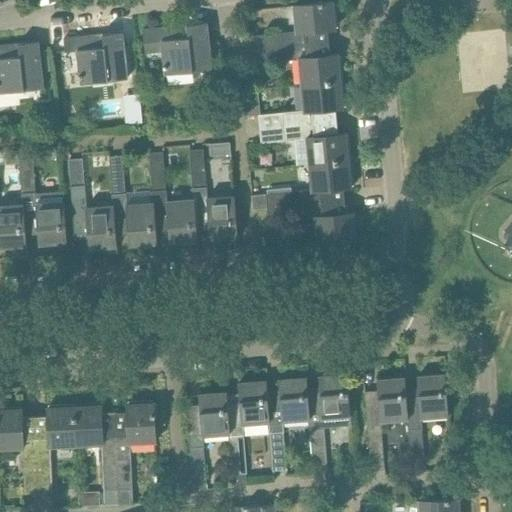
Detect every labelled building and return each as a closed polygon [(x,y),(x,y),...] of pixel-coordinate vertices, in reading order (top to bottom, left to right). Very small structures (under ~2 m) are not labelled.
[(323,1),(319,2),(319,3),(294,5),(296,31),(276,33),(278,48),(325,43),(330,43),(328,29),(335,28),(333,1),(323,2),(323,1)] [(206,23),(160,28),(142,30),(145,53),(162,51),(165,74),(211,69),(206,23)] [(63,39),(65,52),(77,51),(81,84),(127,78),(122,32),(63,39)] [(258,49),(257,34),(237,36),(238,51),(251,50),(258,49)] [(0,92),(43,88),(38,41),(0,45),(0,92)] [(274,61),(299,59),(301,85),(340,81),(338,54),(331,55),(330,43),(325,43),(278,48),(273,48),(274,61)] [(343,108),(340,81),(301,85),(304,110),(282,112),(283,127),(333,122),(337,121),(336,108),(343,108)] [(226,121),(224,105),(210,107),(212,122),(226,121)] [(259,129),(260,142),(261,143),(282,141),(293,139),(296,165),(310,163),(311,164),(348,160),(346,133),(338,134),(337,121),(333,122),(283,127),(259,129)] [(201,150),(188,151),(193,200),(196,226),(209,225),(210,239),(238,237),(236,217),(234,196),(206,198),(201,150)] [(32,154),(18,155),(22,204),(23,204),(25,231),(26,231),(37,231),(39,244),(67,242),(65,222),(64,201),(63,192),(35,194),(32,154)] [(161,154),(148,155),(150,178),(164,176),(161,154)] [(121,158),(108,159),(110,182),(123,180),(121,158)] [(311,164),(313,189),(287,192),(266,194),(266,195),(251,197),(253,210),(267,208),(340,201),(345,201),(343,188),(351,187),(348,160),(311,164)] [(81,162),(68,163),(73,219),(75,239),(88,238),(89,248),(117,246),(116,232),(115,232),(113,208),(86,210),(81,162)] [(165,188),(151,190),(153,204),(156,229),(168,228),(169,242),(198,240),(196,226),(193,200),(166,202),(165,188)] [(125,192),(111,194),(113,208),(115,232),(116,232),(128,231),(129,245),(157,243),(156,229),(153,204),(126,206),(125,192)] [(346,242),(346,240),(356,239),(353,212),(346,213),(345,201),(340,201),(267,208),(268,221),(268,222),(315,218),(317,243),(342,241),(343,242),(346,242)] [(0,247),(27,245),(26,231),(25,231),(23,204),(22,204),(0,206),(0,247)] [(320,390),(308,391),(309,419),(310,429),(323,428),(351,425),(349,394),(347,374),(319,376),(319,386),(320,390)] [(406,391),(405,391),(408,419),(407,419),(411,468),(412,468),(425,467),(421,417),(448,415),(445,374),(417,376),(418,390),(406,391)] [(279,394),(268,395),(268,422),(269,432),(283,431),(282,421),(309,419),(308,391),(307,387),(307,377),(278,380),(279,390),(279,394)] [(377,390),(364,391),(366,411),(367,432),(381,430),(380,421),(407,419),(408,419),(405,391),(406,391),(406,388),(405,377),(377,380),(377,390)] [(239,397),(227,398),(229,433),(232,474),(233,474),(246,473),(242,424),(268,422),(268,395),(266,381),(238,383),(239,397)] [(199,405),(186,406),(189,446),(203,445),(202,435),(229,433),(227,398),(227,394),(227,392),(198,394),(199,405)] [(127,415),(115,416),(118,490),(119,504),(133,503),(132,489),(130,443),(156,441),(155,416),(156,416),(156,412),(154,412),(154,402),(127,404),(127,415)] [(119,504),(118,490),(115,416),(102,417),(101,405),(74,406),(76,445),(102,444),(102,448),(98,448),(99,462),(103,462),(105,505),(119,504)] [(48,419),(35,420),(39,493),(53,493),(50,446),(76,445),(74,406),(47,407),(48,419)] [(24,494),(25,494),(39,493),(35,420),(22,420),(22,408),(0,409),(0,448),(22,448),(24,494)] [(324,440),(310,441),(312,455),(312,463),(313,468),(314,468),(326,466),(324,440)] [(382,442),(368,444),(371,471),(384,470),(382,442)] [(284,444),(270,445),(272,471),(273,471),(286,470),(284,444)] [(204,457),(190,458),(193,485),(206,484),(205,464),(204,457)] [(459,511),(459,499),(449,499),(449,498),(445,498),(445,500),(420,500),(419,511),(459,511)] [(326,511),(326,502),(301,503),(301,511),(326,511)]
